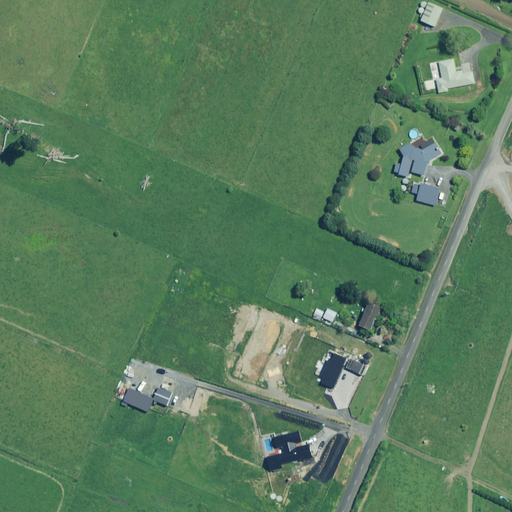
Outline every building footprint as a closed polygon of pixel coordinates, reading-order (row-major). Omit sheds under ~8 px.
[(436,6),(429,3),(421,21),(435,27),(442,8),(436,6)] [(456,72),(454,59),(430,64),(433,80),(424,82),(426,90),(438,87),(439,93),(448,91),(448,89),(475,83),(472,72),(463,73),(462,71),(456,72)] [(399,173),(399,175),(410,178),(411,172),(424,176),(427,164),(429,161),(441,154),(434,144),(421,151),(410,144),(400,149),(404,156),(402,164),(397,163),(394,171),(399,173)] [(421,186),(414,184),(411,192),(418,194),(417,201),(436,206),(440,189),(421,184),(421,186)] [(381,307),(369,302),(360,326),(371,330),(375,318),(377,319),(381,307)] [(324,312),(317,309),(315,314),(322,317),(324,312)] [(337,313),(328,309),(324,318),(333,322),(337,313)] [(173,393),(159,388),(154,400),(168,406),(173,393)] [(447,439),(423,428),(417,442),(441,453),(447,439)]
